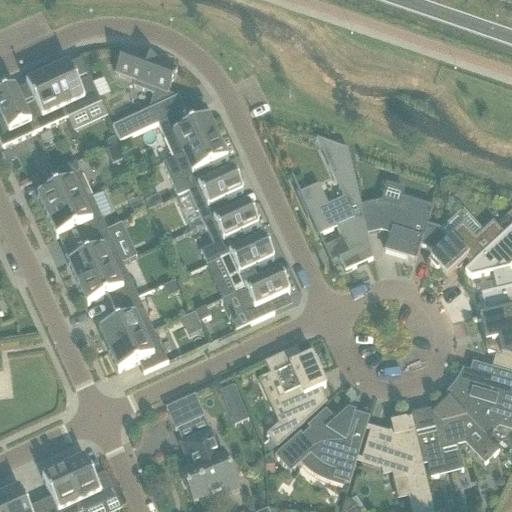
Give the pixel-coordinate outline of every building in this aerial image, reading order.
[(139,58),(123,52),(115,76),(135,83),(134,88),(155,96),(149,112),(112,129),(119,145),(157,127),(181,116),(185,115),(178,99),(175,100),(167,96),(176,72),(157,65),(157,62),(140,56),(139,58)] [(46,76),(67,121),(101,105),(90,81),(77,87),(68,66),(46,76)] [(67,121),(46,76),(25,86),(34,106),(23,111),(23,112),(34,136),(67,121)] [(34,136),(23,112),(23,111),(14,91),(0,97),(0,118),(1,121),(0,121),(0,146),(2,150),(34,136)] [(157,127),(173,161),(217,141),(208,120),(187,129),(181,116),(157,127)] [(173,161),(162,166),(177,200),(188,195),(197,191),(197,190),(212,183),(212,182),(207,171),(227,162),(217,141),(173,161)] [(296,194),(295,195),(307,220),(308,220),(307,218),(308,217),(318,239),(336,230),(341,241),(348,256),(338,260),(345,274),(372,262),(366,237),(359,208),(347,152),(316,141),(315,141),(316,141),(343,200),(327,208),(318,187),(299,195),(298,196),(297,196),(296,194)] [(122,157),(116,146),(105,151),(112,166),(123,161),(122,157)] [(47,219),(91,199),(75,165),(51,176),(57,189),(37,198),(47,219)] [(204,228),(213,224),(228,217),(227,216),(222,204),(242,195),(232,173),(212,182),(212,183),(197,190),(197,191),(188,195),(204,228)] [(106,232),(91,199),(47,219),(56,240),(76,231),(82,243),(106,232)] [(397,210),(380,204),(380,203),(361,208),(359,208),(366,237),(379,234),(380,232),(390,235),(384,254),(415,263),(420,249),(426,227),(432,209),(401,199),(397,210)] [(237,238),(258,229),(248,207),(227,216),(228,217),(213,224),(204,228),(213,248),(200,254),(207,268),(219,262),(228,258),(228,257),(243,251),(243,250),(237,238)] [(503,236),(492,224),(475,240),(462,226),(446,241),(439,233),(439,231),(426,227),(420,249),(432,253),(433,251),(437,255),(428,263),(436,273),(438,271),(446,279),(465,261),(471,267),(503,236)] [(471,267),(464,273),(470,280),(492,275),(497,274),(501,293),(496,294),(480,297),(485,319),(511,312),(511,283),(510,275),(509,271),(510,270),(511,268),(511,228),(504,236),(471,267)] [(115,252),(106,232),(97,237),(82,243),(88,256),(68,265),(71,273),(77,287),(97,277),(122,266),(115,252)] [(258,284),(253,272),(273,263),(263,241),(243,250),(243,251),(228,257),(228,258),(219,262),(235,296),(244,292),(244,291),(259,284),(258,284)] [(137,298),(122,266),(97,277),(77,287),(87,308),(107,298),(112,309),(137,298)] [(181,271),(175,274),(179,281),(186,278),(184,272),(181,271)] [(274,317),(269,306),(289,296),(279,275),(258,284),(259,284),(244,291),(244,292),(235,296),(249,328),(274,317)] [(153,333),(137,298),(112,309),(119,323),(99,333),(108,354),(153,333)] [(210,321),(205,310),(194,315),(199,326),(209,321),(210,321)] [(511,312),(485,319),(491,343),(485,345),(487,355),(495,357),(491,370),(511,376),(511,312)] [(168,366),(153,333),(108,354),(118,375),(138,366),(143,377),(168,366)] [(325,389),(324,387),(318,375),(321,373),(315,360),(312,362),(311,359),(302,364),(296,350),(264,365),(273,385),(273,386),(277,395),(276,395),(278,402),(280,401),(287,418),(266,437),(269,441),(277,450),(324,407),(318,392),(325,389)] [(458,411),(488,442),(488,441),(483,436),(492,427),(494,430),(509,416),(510,416),(511,416),(511,376),(491,370),(473,365),(470,376),(463,374),(458,390),(472,394),(470,400),(469,400),(458,411)] [(233,387),(220,393),(226,409),(240,403),(233,387)] [(165,411),(175,433),(204,419),(194,397),(165,411)] [(458,411),(448,401),(436,412),(430,414),(434,431),(435,435),(416,440),(423,467),(427,466),(430,481),(447,477),(441,452),(465,446),(485,467),(499,454),(488,442),(458,411)] [(349,424),(345,423),(340,428),(325,412),(307,429),(307,430),(308,429),(310,431),(302,438),(300,436),(301,436),(300,435),(274,458),(289,475),(310,457),(314,461),(319,465),(323,468),(324,468),(329,470),(335,472),(334,473),(332,481),(340,484),(349,486),(369,419),(352,414),(349,424)] [(370,431),(360,464),(373,468),(374,465),(379,464),(380,468),(381,467),(383,476),(392,474),(394,482),(399,502),(407,500),(410,511),(433,511),(430,498),(423,467),(416,440),(411,421),(405,422),(405,423),(391,426),(393,432),(394,438),(387,439),(386,436),(370,431)] [(204,500),(206,505),(225,497),(220,486),(234,481),(221,452),(219,454),(210,434),(202,437),(180,446),(192,472),(180,476),(193,505),(204,500)] [(269,441),(263,447),(270,455),(277,450),(269,441)] [(81,511),(89,511),(116,500),(105,476),(93,481),(84,461),(63,470),(81,511)] [(272,462),(265,462),(265,475),(273,475),(272,462)] [(81,511),(63,470),(42,480),(51,500),(39,506),(42,511),(81,511)] [(42,511),(39,506),(28,511),(18,491),(0,499),(0,506),(2,511),(42,511)] [(443,511),(440,496),(430,498),(433,511),(443,511)]
